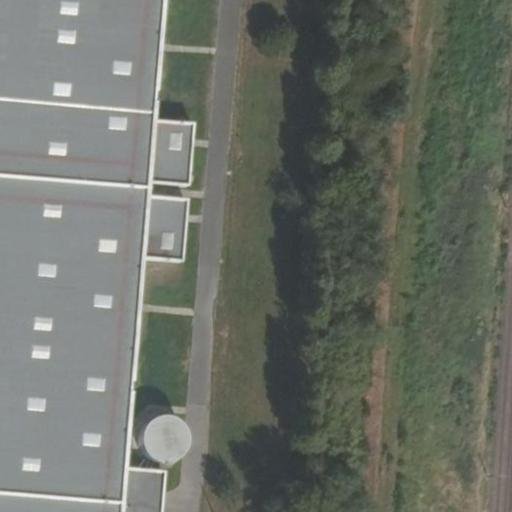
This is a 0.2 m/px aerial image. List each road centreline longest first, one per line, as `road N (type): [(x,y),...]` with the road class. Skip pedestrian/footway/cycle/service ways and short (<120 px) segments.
road 1 (track): [(356,511),(400,0)]
road 2 (unknown): [(198,511),(224,0)]
